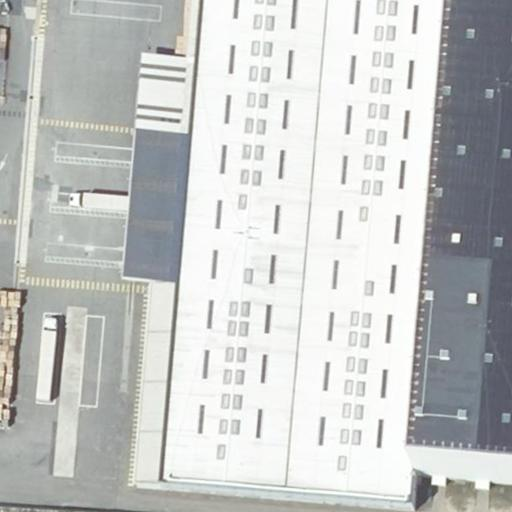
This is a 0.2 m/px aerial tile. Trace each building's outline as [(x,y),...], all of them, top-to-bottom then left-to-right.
[(203,0),(198,65),(179,290),(166,429),(160,492),(406,511),(413,511),(416,479),(457,0),(203,0)] [(192,0),(187,64),(198,65),(203,0),(192,0)] [(511,0),(457,0),(416,479),(511,486),(511,0)] [(124,287),(151,288),(179,290),(198,65),(187,64),(144,60),(124,287)] [(151,288),(138,427),(166,429),(179,290),(151,288)] [(166,429),(138,427),(133,489),(160,492),(166,429)]
